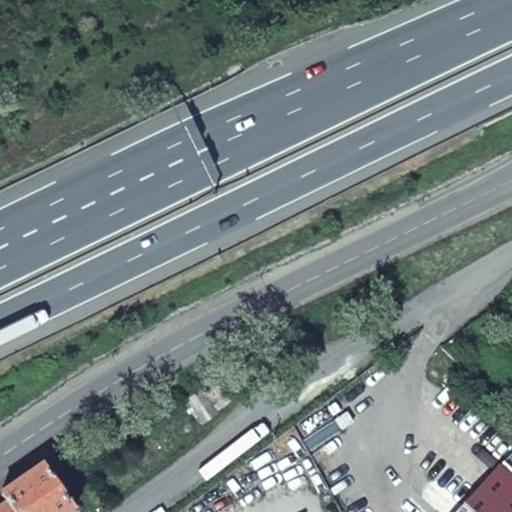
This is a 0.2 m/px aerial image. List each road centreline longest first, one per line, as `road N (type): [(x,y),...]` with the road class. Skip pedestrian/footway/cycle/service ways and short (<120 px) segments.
road 1 (tertiary): [(0,459),(146,363),(511,180)]
road 2 (trunk): [(0,327),(511,78)]
road 3 (trunk): [(511,8),(0,249)]
road 4 (residential): [(153,511),(386,338),(511,262)]
road 5 (unknown): [(452,298),(398,384),(381,483),(384,511)]
